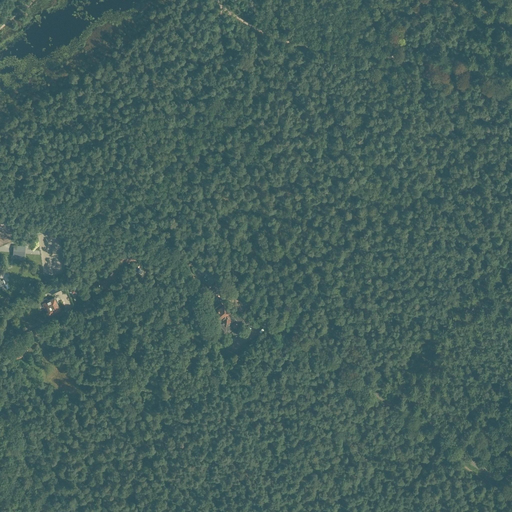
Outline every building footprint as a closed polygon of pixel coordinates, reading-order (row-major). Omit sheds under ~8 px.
[(14,245),(14,256),(26,256),(26,245),(14,245)] [(119,264),(127,259),(123,254),(115,259),(119,264)] [(137,266),(134,270),(142,275),(145,272),(144,272),(147,268),(140,263),(138,267),(137,266)] [(109,275),(114,268),(109,264),(104,272),(109,275)] [(0,287),(2,287),(3,290),(7,289),(7,288),(8,288),(7,284),(5,285),(5,284),(3,279),(1,280),(0,280),(0,267),(0,266),(0,287)] [(78,279),(68,283),(72,293),(82,289),(78,279)] [(43,303),(48,315),(60,309),(54,297),(43,303)] [(217,310),(212,314),(225,331),(231,327),(230,325),(236,321),(238,323),(244,318),(241,314),(239,316),(231,306),(227,309),(224,304),(219,308),(217,306),(215,308),(217,310)] [(18,336),(11,339),(14,345),(21,342),(18,336)] [(26,347),(18,350),(14,352),(14,353),(15,356),(16,356),(17,358),(29,353),(26,347)]
